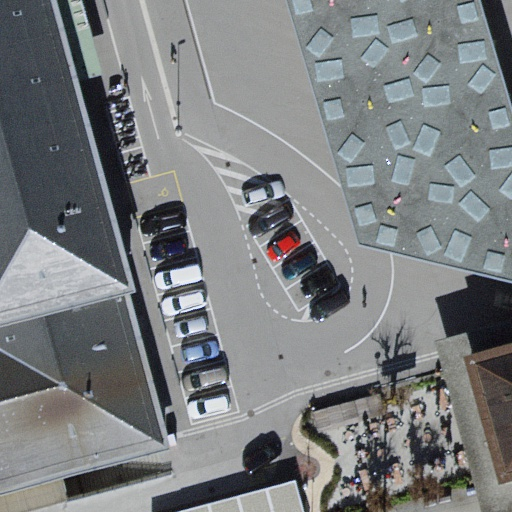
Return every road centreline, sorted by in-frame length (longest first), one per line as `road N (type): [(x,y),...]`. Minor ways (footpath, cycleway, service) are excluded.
road 1 (residential): [(288,369),(261,350),(241,308),(215,206),(155,129),(118,0)]
road 2 (residential): [(164,0),(198,113),(324,207),(358,246),(385,313)]
road 3 (residential): [(288,369),(281,418),(256,436),(71,492)]
road 4 (residential): [(385,313),(408,336),(427,338),(511,313)]
road 5 (residential): [(385,313),(373,341),(333,361),(288,369)]
